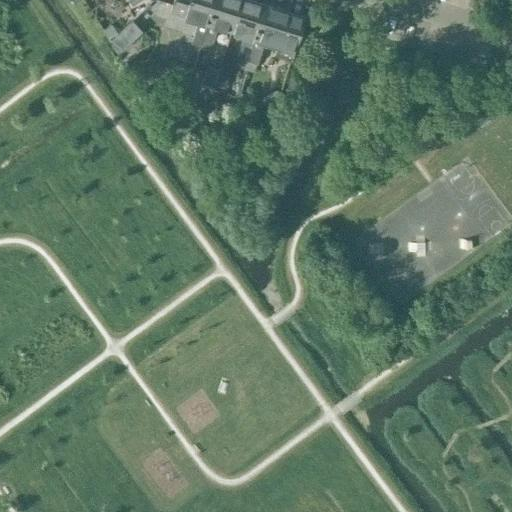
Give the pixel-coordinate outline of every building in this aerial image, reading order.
[(201,45),(215,0),(173,0),(170,12),(198,20),(191,42),(201,45)] [(231,31),(240,0),(215,0),(201,45),(211,48),(218,27),(231,31)] [(248,60),(266,3),(255,0),(240,0),(231,31),(245,35),(238,57),(248,60)] [(291,58),(304,15),(266,3),(248,60),(254,61),(258,63),(265,41),(277,45),(275,53),(291,58)] [(121,33),(110,43),(120,54),(131,44),(121,33)] [(254,61),(248,60),(246,67),(256,70),(258,63),(254,61)] [(264,96),(263,100),(276,104),(280,90),(276,89),(264,96)]
